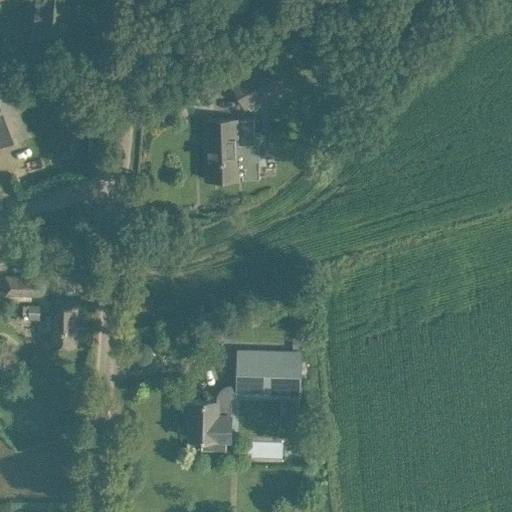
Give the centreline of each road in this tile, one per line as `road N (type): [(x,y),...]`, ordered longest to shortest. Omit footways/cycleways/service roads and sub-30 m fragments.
road 1 (unclassified): [(95,511),(118,182)]
road 2 (track): [(126,106),(306,0)]
road 3 (unclassified): [(118,182),(133,0)]
road 4 (residential): [(0,217),(118,182)]
